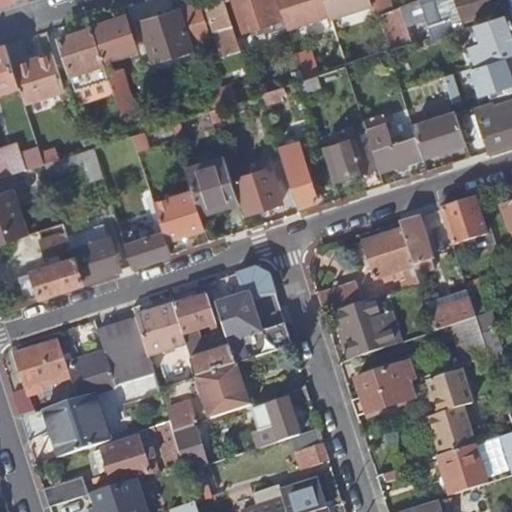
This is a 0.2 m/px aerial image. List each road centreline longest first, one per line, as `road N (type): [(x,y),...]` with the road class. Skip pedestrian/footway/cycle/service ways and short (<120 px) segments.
road 1 (residential): [(0,327),(277,239)]
road 2 (residential): [(277,239),(367,511)]
road 3 (residential): [(277,239),(511,165)]
